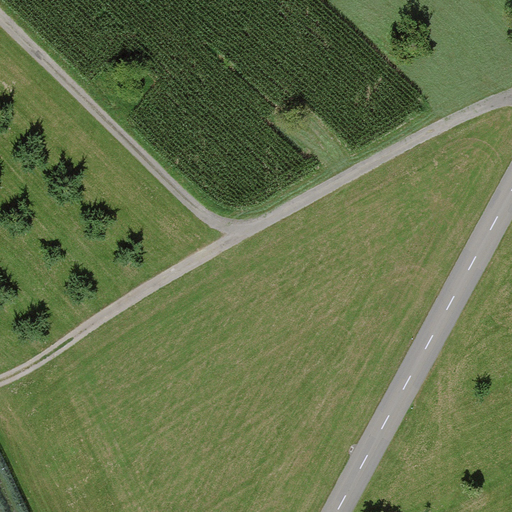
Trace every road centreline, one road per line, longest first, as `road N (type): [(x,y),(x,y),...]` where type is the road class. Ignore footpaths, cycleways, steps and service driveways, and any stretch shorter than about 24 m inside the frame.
road 1 (track): [(0,382),(256,226),(412,140),(511,96)]
road 2 (tertiary): [(340,511),(511,192)]
road 3 (track): [(0,19),(235,238)]
